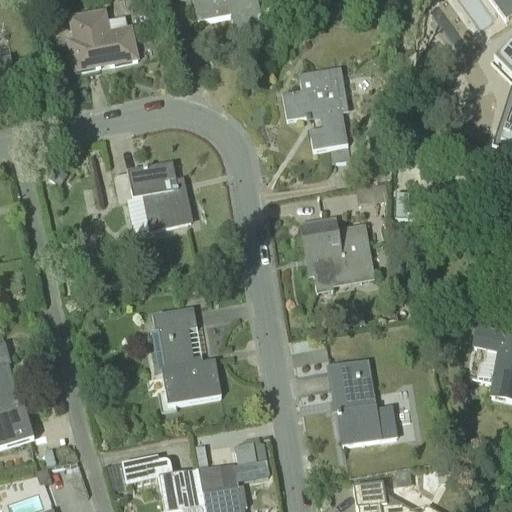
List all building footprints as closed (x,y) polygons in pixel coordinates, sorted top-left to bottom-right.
[(191,0),(197,28),(238,20),(242,44),(265,39),(264,36),(277,34),(271,9),(259,12),(256,0),(191,0)] [(511,17),(511,6),(507,0),(480,0),(500,26),(511,17)] [(108,38),(103,17),(69,24),(73,46),(70,47),(76,76),(136,63),(130,33),(108,38)] [(511,52),(508,49),(490,66),(511,87),(511,113),(500,149),(511,153),(511,52)] [(0,63),(0,96),(16,93),(10,61),(0,63)] [(347,149),(338,97),(344,96),(340,73),(299,80),(302,96),(281,100),(286,125),(306,122),(307,127),(324,124),(326,132),(309,135),(312,156),(347,149)] [(178,194),(172,169),(113,182),(119,209),(143,204),(150,235),(190,226),(183,193),(178,194)] [(55,170),(48,181),(60,189),(68,178),(55,170)] [(337,235),(336,226),(304,232),(316,299),(332,296),(332,292),(374,284),(364,230),(337,235)] [(77,268),(68,276),(81,291),(90,282),(77,268)] [(193,370),(188,335),(197,333),(193,312),(151,319),(154,335),(152,336),(158,376),(162,375),(168,410),(221,402),(215,367),(193,370)] [(511,407),(511,342),(475,337),(472,357),(486,360),(484,368),(479,372),(477,384),(492,386),(489,404),(511,407)] [(0,454),(29,447),(7,369),(10,368),(4,349),(0,350),(0,454)] [(382,445),(368,367),(329,373),(337,419),(342,452),(382,445)] [(242,444),(243,449),(238,450),(241,470),(257,468),(257,467),(269,465),(264,441),(242,444)] [(203,511),(201,499),(197,476),(172,480),(171,470),(169,468),(167,466),(164,466),(158,467),(158,462),(122,469),(126,490),(158,484),(162,506),(162,511),(203,511)] [(382,488),(352,493),(355,511),(429,511),(425,510),(424,511),(407,511),(384,500),(382,488)] [(201,499),(203,511),(245,511),(246,511),(243,491),(201,499)]
